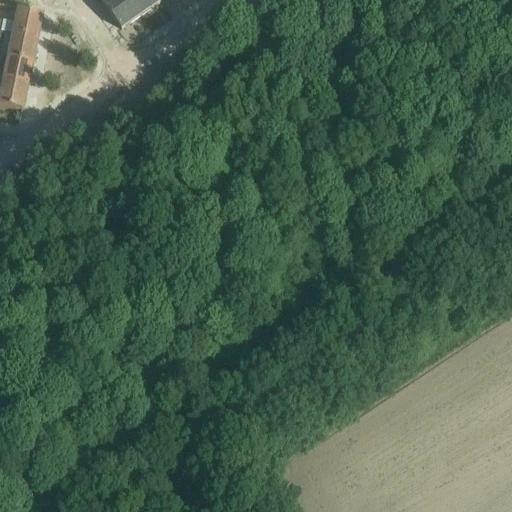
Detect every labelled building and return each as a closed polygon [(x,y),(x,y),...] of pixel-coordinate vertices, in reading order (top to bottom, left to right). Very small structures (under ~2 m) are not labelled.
[(141,18),(128,0),(98,0),(122,32),(141,18)] [(128,0),(141,18),(161,5),(157,0),(128,0)] [(0,33),(1,33),(12,36),(38,41),(43,16),(18,11),(15,25),(0,22),(0,33)] [(12,36),(7,60),(33,65),(38,41),(12,36)] [(0,82),(3,83),(28,88),(33,65),(7,60),(0,57),(0,82)] [(28,88),(3,83),(0,95),(0,107),(23,112),(28,88)]
